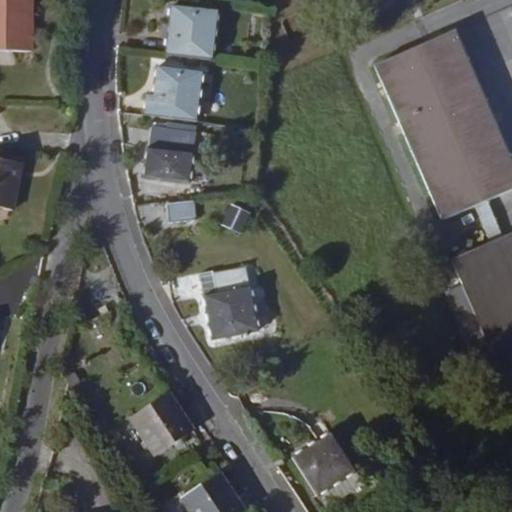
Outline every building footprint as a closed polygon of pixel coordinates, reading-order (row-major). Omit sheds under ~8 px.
[(0,0),(0,54),(35,55),(36,0),(0,0)] [(219,7),(174,2),(169,51),(213,56),(219,7)] [(511,149),(458,27),(379,62),(447,215),(511,186),(511,149)] [(157,92),(169,93),(167,114),(199,118),(205,68),(160,62),(157,92)] [(148,174),(192,179),(198,130),(153,125),(148,174)] [(0,158),(0,204),(16,207),(23,162),(0,158)] [(190,218),(188,199),(161,203),(164,221),(190,218)] [(237,226),(234,208),(215,211),(218,230),(237,226)] [(507,370),(511,367),(511,229),(456,255),(507,370)] [(220,289),(208,292),(216,336),(261,328),(248,265),(216,271),(220,289)] [(216,269),(203,272),(206,292),(208,292),(220,289),(216,271),(216,269)] [(161,454),(198,429),(173,392),(137,416),(161,454)] [(297,455),(321,493),(358,468),(334,430),(297,455)] [(367,481),(358,468),(321,493),(330,506),(367,481)] [(187,495),(198,511),(243,511),(249,508),(224,471),(187,495)]
